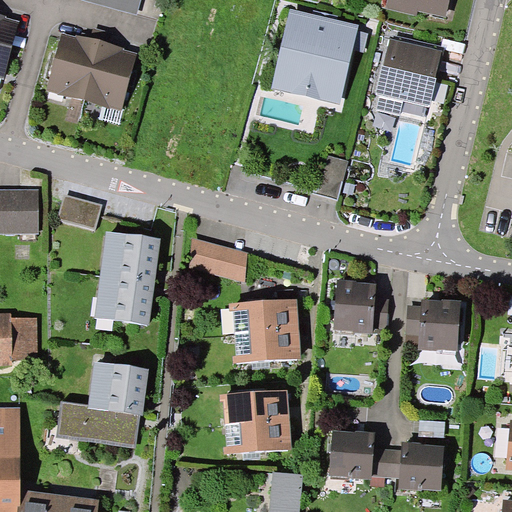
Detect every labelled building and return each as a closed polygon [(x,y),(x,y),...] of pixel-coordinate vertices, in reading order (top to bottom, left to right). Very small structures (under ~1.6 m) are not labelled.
[(122,0),(106,0),(105,5),(120,9),(122,0)] [(138,0),(122,0),(120,9),(135,13),(138,0)] [(446,0),(398,0),(397,5),(442,16),(446,0)] [(320,92),(337,96),(352,33),(290,19),(283,51),(279,53),(281,57),(279,67),(295,70),(292,82),(294,82),(293,86),(298,90),(298,92),(305,96),(313,95),(313,94),(320,92)] [(0,74),(2,75),(15,30),(0,25),(0,74)] [(65,92),(63,97),(82,102),(97,47),(78,42),(77,46),(60,42),(48,88),(65,92)] [(103,103),(120,107),(132,62),(115,57),(117,52),(97,47),(82,102),(102,107),(103,103)] [(379,95),(424,106),(435,59),(390,49),(379,95)] [(310,192),(337,199),(346,164),(326,159),(321,179),(314,177),(310,192)] [(36,201),(19,201),(18,201),(18,222),(0,221),(0,233),(36,233),(36,201)] [(154,283),(159,243),(105,236),(100,276),(154,283)] [(150,323),(154,283),(100,276),(96,317),(150,323)] [(352,334),(369,335),(372,292),(355,290),(353,288),(336,287),(333,331),(350,332),(352,334)] [(247,337),(293,334),(291,305),(246,308),(247,337)] [(440,307),(438,309),(421,308),(417,351),(434,352),(437,350),(454,352),(457,308),(440,307)] [(31,322),(0,322),(0,363),(31,363),(31,322)] [(295,362),(293,334),(247,337),(249,365),(295,362)] [(238,428),(284,424),(282,396),(236,399),(238,428)] [(145,417),(68,408),(64,441),(141,450),(145,417)] [(0,504),(15,497),(17,419),(0,419),(0,504)] [(286,453),(284,424),(238,428),(240,456),(286,453)] [(368,481),(369,475),(372,439),(354,438),(352,440),(331,438),(329,476),(346,477),(347,479),(368,481)] [(418,450),(401,449),(398,490),(419,492),(420,490),(438,491),(441,454),(420,452),(418,450)] [(44,500),(15,497),(14,511),(94,511),(95,507),(72,504),(75,463),(48,460),(44,500)] [(297,511),(301,478),(272,475),(272,477),(284,478),(280,511),(297,511)] [(0,511),(14,511),(15,497),(0,504),(0,511)]
